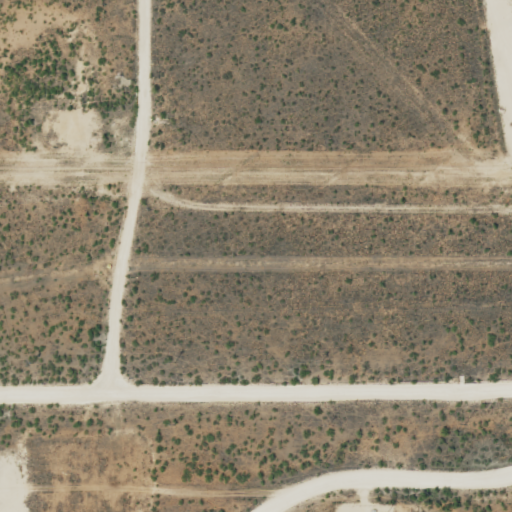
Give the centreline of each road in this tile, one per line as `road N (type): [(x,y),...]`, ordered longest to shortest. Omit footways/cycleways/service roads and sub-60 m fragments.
road 1 (residential): [(0,393),(511,391)]
road 2 (track): [(511,229),(142,226)]
